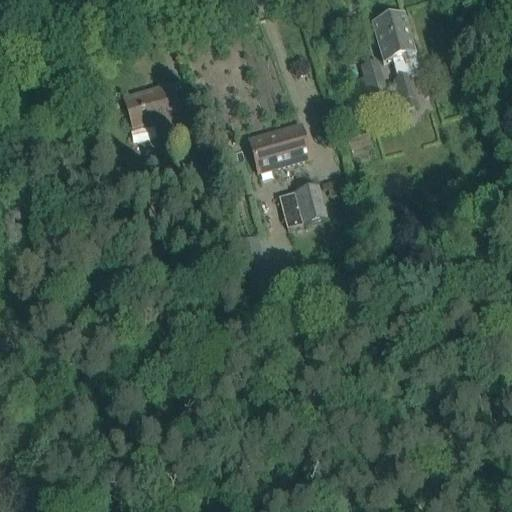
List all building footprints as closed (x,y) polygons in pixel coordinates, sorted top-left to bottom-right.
[(404,20),(372,29),(383,67),(395,64),(398,72),(400,81),(395,83),(402,106),(417,101),(410,78),(420,75),(415,57),(404,20)] [(359,76),(367,105),(383,101),(376,72),(359,76)] [(172,89),(124,103),(133,132),(156,125),(160,140),(174,136),(170,121),(180,118),(172,89)] [(297,131),(249,145),(259,179),(284,172),(283,169),(294,166),(295,167),(310,163),(306,149),(302,150),(297,131)] [(162,143),(148,142),(147,155),(162,156),(162,143)] [(190,185),(204,181),(197,158),(183,162),(190,185)] [(326,223),(317,191),(278,202),(286,233),(326,223)] [(116,338),(108,304),(79,311),(80,316),(66,319),(69,333),(64,334),(66,343),(76,341),(78,352),(103,346),(102,342),(116,338)]
